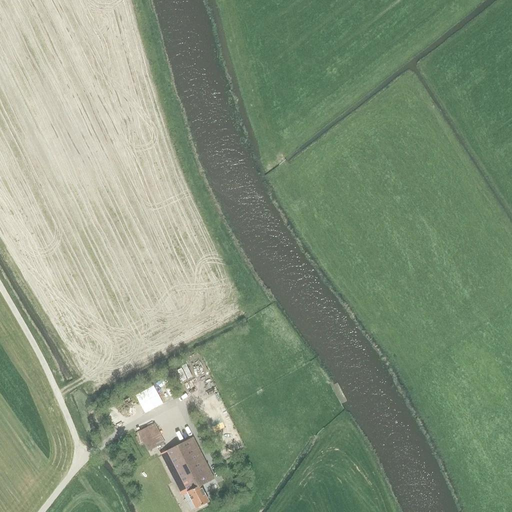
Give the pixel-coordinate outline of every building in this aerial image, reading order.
[(167,382),(163,385),(168,395),(173,392),(167,382)] [(157,401),(149,389),(145,392),(152,403),(157,401)] [(154,423),(148,426),(138,432),(148,451),(158,446),(165,443),(154,423)] [(244,433),(239,434),(243,448),(248,446),(244,433)] [(196,509),(209,502),(200,486),(214,479),(193,438),(161,454),(182,495),(188,492),(196,509)]
